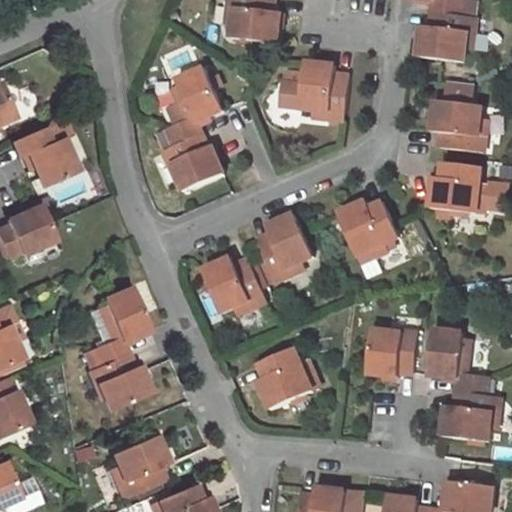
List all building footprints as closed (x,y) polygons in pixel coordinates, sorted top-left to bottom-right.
[(275,13),(276,0),(237,0),(236,8),(229,7),(227,25),(235,26),(233,39),(280,44),(281,30),(276,29),(278,13),(275,13)] [(236,8),(237,0),(230,0),(229,7),(236,8)] [(432,0),(433,1),(431,13),(462,16),(464,0),(432,0)] [(470,0),(464,0),(462,16),(472,18),(475,18),(477,1),(470,0)] [(462,16),(431,13),(429,28),(427,28),(426,43),(420,42),(418,57),(466,62),(467,51),(475,51),(476,33),(469,33),(472,18),(462,16)] [(475,18),(472,18),(469,33),(476,33),(478,18),(475,18)] [(323,65),(307,63),(306,73),(305,85),(290,83),(285,83),(282,107),(315,111),(314,118),(333,120),(334,114),(347,115),(352,76),(337,75),(338,72),(322,70),(323,65)] [(175,148),(205,135),(200,123),(226,111),(217,92),(211,80),(207,70),(179,81),(182,90),(173,94),(178,107),(170,111),(177,126),(169,130),(175,148)] [(291,71),(290,83),(305,85),(306,73),(291,71)] [(222,75),(211,80),(217,92),(227,87),(222,75)] [(0,122),(1,123),(14,117),(0,84),(0,122)] [(446,93),(445,103),(459,104),(460,95),(446,93)] [(445,103),(438,102),(435,117),(441,118),(439,133),(442,133),(439,148),(479,153),(481,137),(488,139),(491,120),(482,119),(483,107),(459,104),(445,103)] [(334,114),(333,120),(347,122),(347,115),(334,114)] [(52,115),(44,129),(51,142),(62,137),(71,133),(66,121),(52,115)] [(441,118),(435,117),(432,132),(439,133),(441,118)] [(44,129),(13,143),(20,158),(28,154),(35,170),(42,188),(79,173),(62,137),(51,142),(44,129)] [(216,160),(211,147),(205,135),(175,148),(169,151),(174,161),(170,164),(178,182),(182,180),(188,192),(227,175),(219,158),(216,160)] [(487,153),(488,139),(481,137),(479,153),(487,153)] [(219,158),(214,145),(211,147),(216,160),(219,158)] [(165,153),(170,164),(174,161),(169,151),(165,153)] [(28,154),(20,158),(27,174),(35,170),(28,154)] [(483,169),(445,165),(442,180),(440,180),(438,192),(433,191),(430,209),(478,215),(479,202),(487,203),(495,204),(494,209),(507,210),(509,187),(481,185),(483,169)] [(511,169),(504,169),(503,179),(511,179),(511,169)] [(38,199),(22,206),(24,213),(41,205),(38,199)] [(358,207),(342,214),(359,257),(374,251),(376,257),(392,251),(389,245),(402,239),(395,225),(386,202),(372,208),(371,207),(360,211),(358,207)] [(370,202),(358,207),(360,211),(371,207),(370,202)] [(478,215),(486,216),(487,203),(479,202),(478,215)] [(24,213),(7,220),(8,225),(0,228),(0,240),(8,258),(20,254),(22,256),(57,240),(41,205),(24,213)] [(316,258),(304,231),(297,215),(283,221),(284,225),(270,231),(271,235),(259,240),(265,254),(274,276),(287,271),(290,277),(308,269),(305,263),(316,258)] [(268,227),(270,231),(284,225),(283,221),(268,227)] [(374,251),(359,257),(363,263),(376,257),(374,251)] [(221,268),(236,262),(234,257),(219,264),(221,268)] [(266,296),(251,259),(237,265),(236,262),(221,268),(219,264),(204,270),(223,314),(236,309),(238,316),(256,309),(252,302),(266,296)] [(277,283),(290,277),(287,271),(274,276),(277,283)] [(124,342),(152,329),(133,287),(105,300),(108,307),(98,312),(105,327),(115,323),(121,337),(111,342),(93,349),(102,365),(123,356),(129,353),(124,342)] [(269,303),(266,296),(252,302),(256,309),(269,303)] [(115,323),(105,327),(111,342),(121,337),(115,323)] [(0,368),(22,359),(7,327),(0,329),(0,368)] [(388,371),(401,373),(416,375),(421,339),(404,337),(405,332),(376,328),(369,374),(388,377),(388,371)] [(436,328),(430,377),(444,379),(444,374),(459,376),(458,381),(457,393),(488,397),(490,378),(469,375),(461,374),(463,360),(470,361),(473,341),(465,340),(465,331),(436,328)] [(139,365),(135,367),(130,369),(123,356),(102,365),(93,349),(85,353),(92,369),(90,371),(111,412),(151,394),(139,365)] [(310,379),(317,376),(311,362),(305,364),(298,349),(261,366),(267,381),(273,392),(267,395),(274,411),(316,393),(310,379)] [(135,367),(129,353),(123,356),(130,369),(135,367)] [(469,375),(470,361),(463,360),(461,374),(469,375)] [(323,390),(317,376),(310,379),(316,393),(323,390)] [(7,378),(0,380),(0,436),(31,424),(16,391),(13,391),(7,378)] [(261,383),(267,395),(273,392),(267,381),(261,383)] [(488,397),(457,393),(456,408),(452,407),(451,419),(445,419),(443,437),(462,438),(490,443),(492,430),(499,431),(500,413),(494,413),(496,398),(488,397)] [(502,397),(496,398),(494,413),(500,413),(502,397)] [(155,454),(159,452),(152,437),(111,455),(117,465),(110,469),(118,486),(124,482),(130,495),(164,480),(160,469),(161,468),(155,454)] [(166,466),(159,452),(155,454),(161,468),(166,466)] [(0,506),(4,505),(7,511),(23,511),(44,503),(33,476),(17,484),(7,462),(0,464),(0,506)] [(109,472),(98,477),(107,500),(118,496),(109,472)] [(124,498),(130,495),(124,482),(118,486),(124,498)] [(493,511),(496,488),(448,482),(447,498),(452,498),(451,511),(445,510),(435,509),(434,511),(493,511)] [(205,511),(200,499),(195,486),(156,501),(160,511),(214,511),(213,508),(205,511)] [(318,497),(302,495),(300,511),(365,511),(368,492),(333,488),(332,494),(318,492),(318,497)] [(434,511),(435,509),(420,507),(421,504),(407,503),(408,497),(390,494),(387,511),(434,511)] [(208,496),(200,499),(205,511),(213,508),(208,496)]
